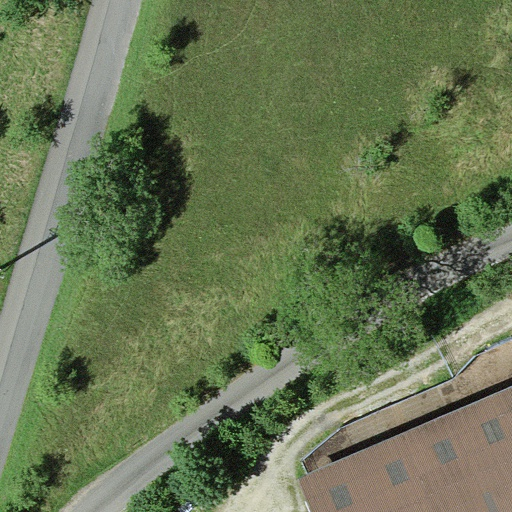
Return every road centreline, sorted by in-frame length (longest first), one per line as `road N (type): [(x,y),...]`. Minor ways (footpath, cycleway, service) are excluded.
road 1 (track): [(511,243),(452,267),(249,386),(96,511)]
road 2 (tertiary): [(0,432),(121,0)]
